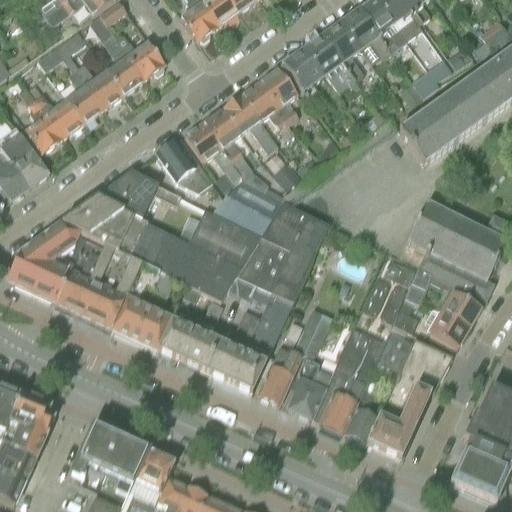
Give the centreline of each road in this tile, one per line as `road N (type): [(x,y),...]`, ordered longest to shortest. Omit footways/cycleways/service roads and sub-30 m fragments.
road 1 (residential): [(335,495),(302,443),(52,328),(2,342)]
road 2 (secondary): [(335,495),(89,385)]
road 3 (residential): [(201,97),(0,241)]
road 4 (residential): [(406,511),(511,308)]
road 5 (residential): [(201,97),(337,0)]
road 6 (residential): [(89,385),(34,511)]
